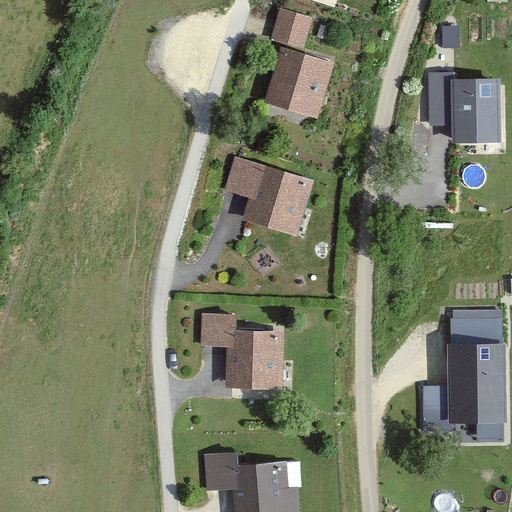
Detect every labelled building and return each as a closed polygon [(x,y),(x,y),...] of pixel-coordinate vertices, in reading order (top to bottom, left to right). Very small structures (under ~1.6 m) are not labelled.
[(313,18),(281,9),(272,39),(304,49),(313,18)] [(459,26),(442,26),(442,49),(460,48),(459,26)] [(318,119),(334,63),(281,48),(264,103),(318,119)] [(455,79),(455,73),(428,74),(430,127),(443,127),(453,126),(451,80),(455,79)] [(455,79),(451,80),(453,126),(453,144),(501,143),(501,79),(455,79)] [(314,181),(235,157),(225,191),(236,194),(250,198),(243,221),(297,237),(314,181)] [(450,318),(451,344),(502,344),(503,310),(453,310),(453,318),(450,318)] [(215,347),(226,348),(225,388),(282,390),(284,333),(236,331),(236,315),(201,314),(200,347),(215,347)] [(507,425),(506,344),(502,344),(451,344),(444,345),(445,386),(445,426),(452,426),(477,426),(504,425),(507,425)] [(445,426),(445,386),(422,386),(423,436),(452,435),(452,426),(445,426)] [(504,425),(477,426),(477,440),(504,439),(504,425)] [(207,490),(238,488),(239,511),(301,511),(300,488),(288,489),(287,463),(238,465),(237,453),(205,455),(207,490)]
